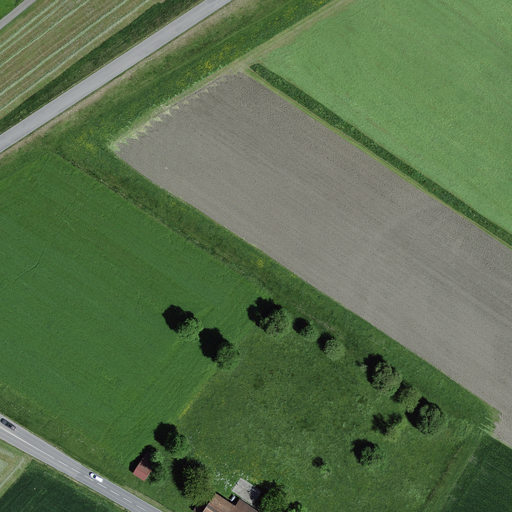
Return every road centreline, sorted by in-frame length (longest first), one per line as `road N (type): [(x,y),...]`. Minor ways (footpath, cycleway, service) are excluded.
road 1 (unclassified): [(0,143),(218,0)]
road 2 (primary): [(146,511),(0,426)]
